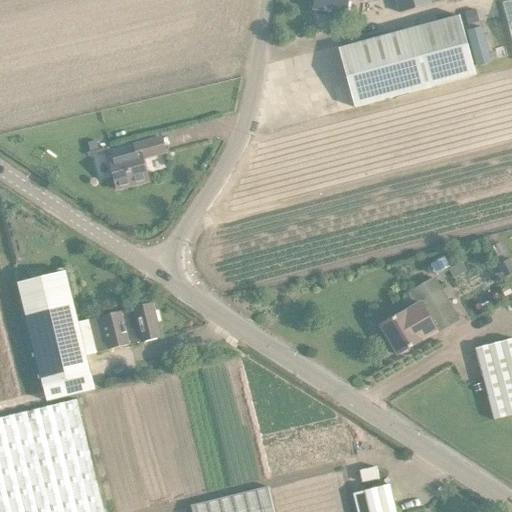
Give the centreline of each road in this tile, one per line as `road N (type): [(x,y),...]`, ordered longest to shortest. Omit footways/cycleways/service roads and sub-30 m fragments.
road 1 (unclassified): [(511,505),(156,266)]
road 2 (unclassified): [(156,266),(248,129),(268,0)]
road 3 (unclassified): [(156,266),(0,173)]
